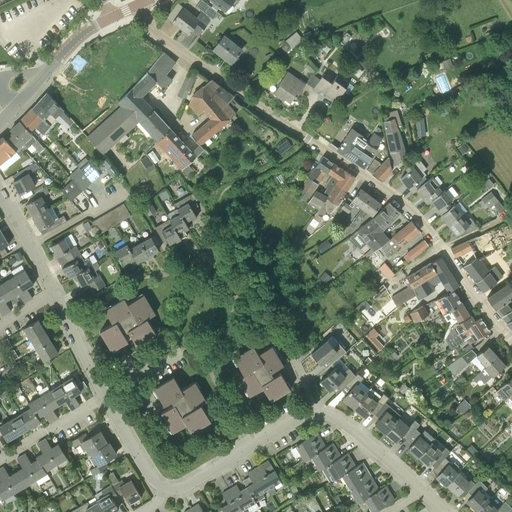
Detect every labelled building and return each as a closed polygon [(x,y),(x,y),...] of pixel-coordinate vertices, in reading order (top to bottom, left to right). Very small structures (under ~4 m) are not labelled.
[(209,17),(220,14),(202,0),(200,0),(196,6),(209,17)] [(212,0),(225,10),(230,4),(234,7),(238,0),(212,0)] [(183,7),(172,21),(188,34),(199,20),(183,7)] [(242,49),(225,35),(214,49),(231,63),(242,49)] [(297,48),(300,46),(293,37),(286,41),(285,38),(279,43),(287,55),(298,50),(297,48)] [(61,69),(72,79),(90,60),(79,50),(61,69)] [(157,141),(171,128),(142,96),(157,82),(165,90),(172,81),(165,75),(176,63),(164,52),(147,71),(140,80),(133,74),(126,82),(132,88),(117,102),(120,106),(87,136),(103,154),(120,139),(123,142),(129,137),(125,134),(136,124),(147,137),(150,134),(157,141)] [(311,74),(315,69),(308,63),(304,67),(311,74)] [(300,92),(307,83),(306,82),(300,78),(300,79),(288,71),(277,86),(279,87),(274,94),(282,99),(283,97),(290,103),(291,103),(296,96),(297,97),(300,92)] [(324,74),(320,79),(314,88),(313,89),(319,94),(321,91),(334,101),(337,96),(339,97),(344,91),(349,83),(338,75),(332,83),(329,80),(330,78),(324,74)] [(178,96),(184,99),(194,78),(187,75),(178,96)] [(211,118),(227,103),(234,96),(211,80),(193,96),(190,104),(199,115),(205,110),(211,118)] [(452,90),(454,94),(473,86),(471,82),(452,90)] [(32,108),(50,125),(56,119),(64,110),(53,100),(46,93),(32,108)] [(464,102),(472,102),(473,95),(465,94),(464,102)] [(197,148),(201,145),(200,144),(236,113),(227,103),(211,118),(192,135),(194,137),(190,141),(197,148)] [(44,132),(50,125),(32,108),(24,117),(19,122),(31,132),(37,125),(44,132)] [(398,160),(407,157),(398,129),(403,127),(398,109),(387,113),(389,120),(383,122),(385,133),(386,133),(393,166),(399,164),(398,160)] [(425,117),(417,118),(419,135),(427,134),(425,117)] [(11,137),(23,152),(24,150),(25,151),(28,148),(28,147),(32,143),(40,152),(44,148),(31,132),(19,122),(10,130),(15,134),(11,137)] [(201,145),(197,148),(193,153),(171,128),(157,141),(156,142),(188,175),(193,171),(187,164),(204,149),(201,145)] [(338,150),(353,161),(368,140),(361,135),(359,138),(351,132),(338,150)] [(364,169),(365,168),(377,150),(372,146),(373,145),(375,146),(382,138),(374,133),(368,140),(353,161),(364,169)] [(19,155),(23,152),(11,137),(6,141),(3,137),(0,138),(0,163),(15,152),(19,155)] [(343,173),(332,166),(334,163),(323,156),(315,168),(315,167),(308,177),(296,195),(305,201),(326,173),(327,174),(328,173),(333,176),(325,187),(327,188),(323,194),(316,191),(309,202),(308,202),(307,203),(318,209),(313,218),(319,221),(322,217),(326,212),(330,214),(337,205),(347,189),(355,177),(345,170),(343,173)] [(372,174),(375,176),(382,181),(392,170),(390,164),(389,156),(388,156),(382,163),(373,173),(372,174)] [(373,173),(382,163),(374,158),(367,169),(373,173)] [(105,159),(98,165),(104,171),(106,170),(111,166),(105,159)] [(417,190),(428,180),(424,176),(426,175),(423,171),(427,169),(419,159),(416,161),(415,161),(405,168),(408,172),(401,178),(413,193),(417,190)] [(18,179),(13,182),(20,194),(36,185),(29,173),(40,167),(36,162),(15,174),(18,179)] [(88,162),(80,169),(90,181),(98,174),(88,162)] [(72,179),(81,189),(90,181),(80,169),(77,167),(68,175),(72,179)] [(432,201),(444,191),(432,176),(428,180),(417,190),(428,204),(432,201)] [(70,199),(81,189),(72,179),(61,189),(70,199)] [(33,216),(49,208),(42,196),(49,192),(46,187),(31,195),(33,200),(26,204),(33,216)] [(352,201),(355,204),(361,208),(371,196),(360,189),(352,201)] [(442,215),(452,207),(448,203),(452,200),(444,190),(444,191),(432,201),(442,215)] [(501,213),(506,209),(492,191),(481,199),(482,200),(478,203),(482,207),(486,204),(489,208),(494,204),(501,213)] [(197,217),(192,209),(198,205),(194,200),(197,198),(192,192),(175,202),(178,208),(185,221),(191,218),(192,220),(197,217)] [(371,215),(372,216),(381,204),(371,196),(361,208),(356,215),(361,219),(362,218),(363,219),(367,214),(371,217),(371,215)] [(352,207),(349,205),(345,202),(341,208),(348,213),(352,207)] [(382,245),(389,240),(381,231),(400,212),(389,202),(374,218),(366,224),(356,232),(374,251),(375,251),(382,245)] [(125,219),(131,216),(124,203),(118,206),(125,219)] [(150,216),(156,213),(152,204),(145,207),(150,216)] [(449,225),(462,215),(454,205),(452,207),(442,215),(441,216),(449,225)] [(120,222),(125,219),(118,206),(113,209),(120,222)] [(49,231),(67,221),(64,215),(59,218),(52,207),(49,208),(33,216),(32,217),(39,229),(47,225),(49,231)] [(187,235),(185,230),(189,228),(185,221),(178,208),(174,210),(176,215),(170,219),(181,239),(187,235)] [(116,224),(120,222),(113,209),(108,212),(115,225),(116,224)] [(110,228),(115,225),(108,212),(102,216),(110,228)] [(469,232),(478,227),(470,217),(466,221),(462,215),(449,225),(456,235),(466,228),(469,232)] [(104,231),(110,228),(102,216),(97,219),(104,231)] [(99,234),(104,231),(97,219),(92,222),(99,234)] [(176,241),(181,239),(170,219),(156,227),(159,232),(164,241),(167,240),(169,244),(175,240),(176,241)] [(400,245),(401,246),(419,231),(411,221),(410,222),(396,233),(389,240),(382,245),(389,254),(400,245)] [(0,253),(2,256),(8,253),(4,247),(9,244),(2,231),(0,228),(0,253)] [(305,240),(309,237),(304,232),(300,235),(305,240)] [(152,253),(159,250),(156,245),(160,244),(155,235),(141,243),(148,257),(153,255),(152,253)] [(67,258),(80,251),(76,245),(71,248),(65,238),(51,245),(55,252),(53,252),(56,257),(64,253),(67,258)] [(331,246),(327,240),(317,246),(321,252),(331,246)] [(407,253),(411,259),(428,244),(425,240),(407,253)] [(455,256),(471,248),(467,241),(451,248),(455,256)] [(144,260),(148,257),(141,243),(130,249),(135,259),(137,262),(143,259),(144,260)] [(130,261),(135,259),(130,249),(127,244),(116,250),(123,264),(130,260),(130,261)] [(74,276),(94,264),(91,259),(88,258),(85,260),(83,256),(80,251),(67,258),(70,263),(62,268),(65,272),(66,272),(70,278),(74,276)] [(489,270),(478,256),(475,258),(463,266),(483,292),(497,281),(502,278),(493,266),(489,270)] [(413,287),(417,294),(420,298),(434,289),(432,286),(440,281),(448,292),(453,289),(457,286),(440,257),(431,263),(437,272),(419,284),(413,287)] [(106,285),(103,280),(99,274),(98,274),(96,270),(99,269),(100,265),(98,261),(94,264),(74,276),(76,280),(78,279),(81,286),(88,282),(93,292),(106,285)] [(388,280),(395,273),(385,262),(378,268),(388,280)] [(393,301),(397,307),(404,302),(417,294),(413,287),(419,284),(437,272),(431,263),(430,262),(406,277),(410,282),(406,285),(408,287),(391,297),(393,301)] [(29,300),(33,297),(27,288),(34,284),(25,269),(14,276),(29,300)] [(24,303),(29,300),(14,276),(3,283),(12,297),(18,293),(24,303)] [(511,309),(502,316),(507,323),(511,320),(511,284),(511,285),(508,282),(487,297),(495,309),(496,309),(507,302),(511,298),(511,309)] [(11,310),(9,307),(5,301),(12,297),(3,283),(0,284),(0,302),(7,313),(11,310)] [(371,294),(375,299),(388,288),(383,283),(371,294)] [(451,310),(462,304),(453,289),(448,292),(437,298),(437,299),(434,300),(439,308),(441,306),(446,313),(451,310)] [(136,343),(155,331),(147,318),(155,314),(143,294),(128,304),(124,298),(105,310),(113,323),(100,331),(112,350),(132,338),(136,343)] [(366,310),(371,306),(365,299),(356,307),(360,312),(365,308),(366,310)] [(464,341),(463,340),(459,334),(475,322),(471,316),(470,317),(462,304),(451,310),(446,313),(443,315),(446,322),(449,320),(451,325),(458,321),(459,323),(453,326),(453,327),(449,334),(456,346),(464,341)] [(414,323),(429,314),(424,305),(409,314),(414,323)] [(473,333),(477,339),(490,331),(480,318),(475,322),(459,334),(463,340),(473,333)] [(30,339),(45,330),(38,319),(24,328),(30,339)] [(37,350),(51,341),(48,335),(45,330),(30,339),(37,350)] [(370,332),(364,337),(377,352),(384,347),(370,332)] [(8,348),(12,346),(7,338),(3,341),(8,348)] [(328,339),(311,354),(321,365),(328,358),(333,363),(346,351),(338,342),(333,346),(328,339)] [(51,341),(37,350),(44,361),(58,353),(51,341)] [(258,353),(257,350),(253,345),(234,357),(243,373),(238,376),(250,395),(263,388),(271,400),(290,389),(278,368),(283,365),(271,345),(258,353)] [(471,361),(481,371),(497,356),(488,346),(483,351),(482,350),(477,355),(472,349),(462,356),(445,367),(454,377),(471,361)] [(14,359),(19,357),(14,349),(10,352),(14,359)] [(481,371),(473,378),(476,382),(480,379),(484,383),(492,376),(493,377),(505,365),(497,356),(481,371)] [(24,376),(29,373),(24,366),(20,368),(24,376)] [(344,387),(345,385),(356,375),(349,367),(342,373),(336,366),(320,381),(330,391),(340,382),(344,387)] [(354,408),(367,393),(370,389),(361,381),(363,378),(357,373),(356,375),(345,385),(351,390),(343,399),(354,408)] [(75,408),(80,405),(74,395),(81,391),(73,377),(61,383),(75,408)] [(161,412),(162,412),(173,432),(186,424),(191,432),(211,420),(201,404),(206,401),(195,381),(181,389),(174,377),(154,388),(167,409),(161,412)] [(505,401),(509,397),(511,394),(511,377),(501,388),(497,391),(505,401)] [(71,410),(75,408),(61,383),(51,390),(59,404),(66,400),(71,410)] [(10,389),(12,393),(20,388),(18,384),(10,389)] [(0,394),(0,396),(1,399),(9,394),(7,390),(0,394)] [(54,420),(58,418),(53,410),(53,408),(59,404),(51,390),(40,396),(54,420)] [(370,411),(375,415),(385,402),(389,398),(383,393),(380,397),(375,394),(372,398),(367,393),(354,408),(353,409),(364,418),(370,411)] [(50,423),(54,420),(40,396),(28,403),(31,407),(40,421),(41,421),(38,417),(44,413),(50,423)] [(465,399),(457,406),(456,407),(463,413),(471,406),(465,399)] [(29,428),(40,421),(31,407),(21,413),(29,428)] [(375,424),(386,433),(398,419),(386,410),(375,424)] [(18,434),(29,428),(21,413),(10,420),(18,434)] [(404,432),(409,437),(416,429),(418,426),(420,424),(415,420),(409,426),(399,418),(398,419),(386,433),(397,442),(404,432)] [(0,429),(7,441),(18,434),(10,420),(0,425),(0,429)] [(419,456),(432,442),(435,438),(424,429),(423,431),(418,426),(416,429),(409,437),(406,439),(412,444),(408,449),(417,458),(419,456)] [(89,454),(91,453),(107,443),(100,431),(88,438),(85,433),(71,441),(74,447),(79,444),(84,452),(86,450),(89,454)] [(304,459),(324,448),(319,440),(321,439),(318,433),(296,446),(304,459)] [(42,441),(57,465),(68,458),(59,444),(52,448),(46,438),(42,441)] [(46,471),(57,465),(42,441),(38,443),(43,453),(37,457),(46,471)] [(93,475),(107,466),(104,461),(116,454),(109,442),(107,443),(91,453),(93,457),(90,459),(95,466),(90,469),(93,475)] [(438,465),(445,457),(450,451),(445,447),(442,451),(432,442),(419,456),(429,465),(434,461),(438,465)] [(319,469),(339,457),(334,450),(336,449),(333,443),(324,448),(304,459),(305,460),(311,456),(319,469)] [(341,476),(354,467),(349,459),(351,458),(348,452),(339,457),(319,469),(319,470),(322,469),(330,482),(341,476)] [(47,473),(46,471),(37,457),(36,457),(38,459),(32,463),(26,453),(22,455),(37,479),(47,473)] [(25,486),(37,479),(22,455),(17,458),(23,468),(16,472),(25,486)] [(446,486),(447,485),(459,471),(459,470),(459,466),(455,462),(450,462),(445,457),(438,465),(435,468),(441,472),(436,477),(446,486)] [(349,489),(369,477),(364,469),(366,468),(363,462),(354,467),(341,476),(347,484),(346,485),(348,489),(349,489)] [(275,485),(281,481),(275,470),(268,474),(262,464),(255,468),(267,490),(271,496),(276,493),(275,485)] [(15,492),(25,486),(16,472),(10,476),(4,466),(0,469),(15,492)] [(3,500),(15,492),(0,469),(0,468),(0,478),(1,481),(0,481),(0,494),(2,498),(3,500)] [(262,493),(267,490),(255,468),(248,473),(253,483),(247,487),(256,501),(265,496),(262,493)] [(465,494),(468,491),(475,483),(471,479),(469,480),(459,471),(447,485),(457,494),(461,490),(465,494)] [(358,503),(365,499),(367,497),(377,491),(373,483),(374,482),(371,476),(369,477),(349,489),(355,498),(354,499),(356,503),(357,502),(358,503)] [(111,485),(118,496),(123,493),(130,504),(142,497),(131,479),(125,483),(123,479),(112,486),(111,485)] [(483,506),(489,500),(490,499),(483,493),(488,488),(479,479),(475,483),(468,491),(473,496),(467,501),(476,511),(481,505),(483,506)] [(97,501),(104,511),(113,511),(119,509),(115,502),(120,499),(118,496),(111,485),(102,491),(104,495),(97,500),(97,501)] [(258,506),(256,501),(247,487),(240,491),(237,485),(230,489),(242,510),(243,511),(247,511),(250,510),(248,506),(255,503),(257,507),(258,506)] [(365,499),(372,511),(373,511),(394,500),(394,499),(392,500),(388,493),(389,492),(386,486),(377,491),(367,497),(365,499)] [(224,511),(238,511),(242,510),(230,489),(222,493),(228,503),(222,507),(224,511)] [(504,511),(510,506),(505,501),(498,509),(489,500),(483,506),(481,505),(476,511),(475,511),(504,511)] [(104,511),(97,501),(90,506),(87,501),(78,507),(80,511),(104,511)]
